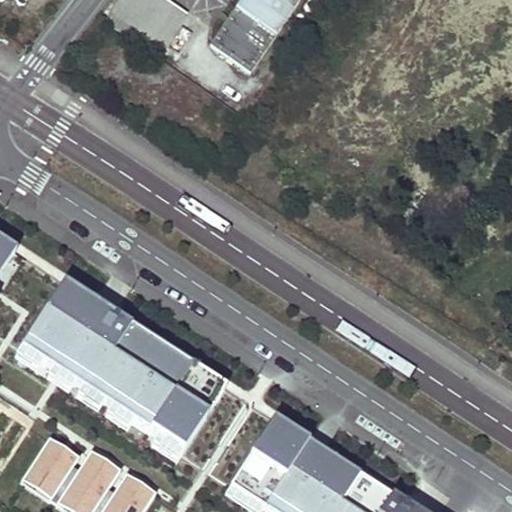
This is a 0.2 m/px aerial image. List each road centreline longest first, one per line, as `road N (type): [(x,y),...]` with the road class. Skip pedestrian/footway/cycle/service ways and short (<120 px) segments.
road 1 (residential): [(0,157),(511,490)]
road 2 (residential): [(0,111),(86,0)]
